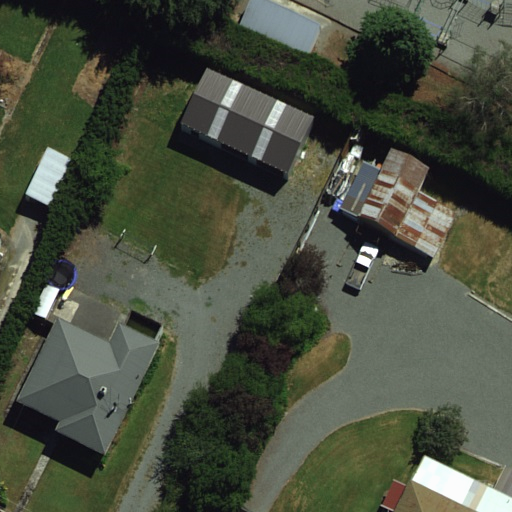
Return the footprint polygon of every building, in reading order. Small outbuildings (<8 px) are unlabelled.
[(246,0),(244,0),(234,25),(313,58),(324,33),(246,0)] [(415,0),(276,0),(390,54),(415,0)] [(81,164),(43,147),(17,205),(55,222),(81,164)] [(423,184),(382,163),(348,230),(429,271),(453,224),(413,203),(423,184)] [(55,330),(12,420),(103,463),(157,350),(119,332),(108,356),(55,330)] [(511,511),(511,510),(414,470),(396,511),(511,511)]
